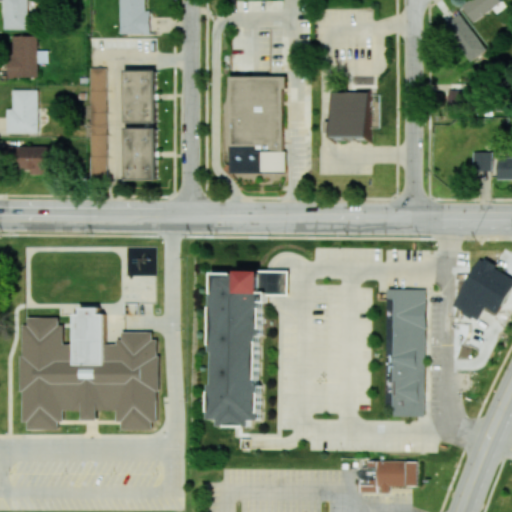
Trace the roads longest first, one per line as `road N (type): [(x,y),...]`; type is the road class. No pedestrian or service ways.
road 1 (secondary): [(0,216),(511,219)]
road 2 (residential): [(415,219),(415,0)]
road 3 (residential): [(193,218),(192,0)]
road 4 (secondary): [(463,511),(511,391)]
